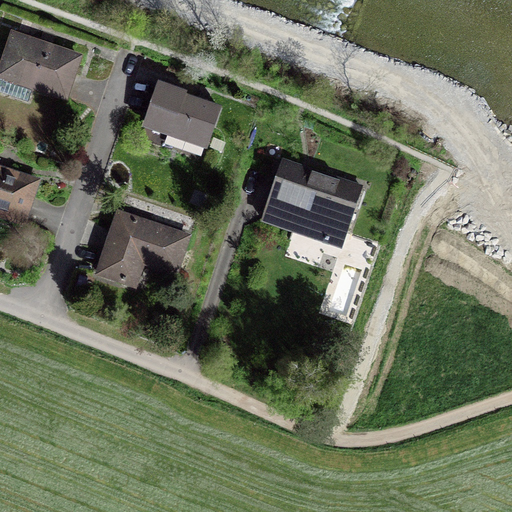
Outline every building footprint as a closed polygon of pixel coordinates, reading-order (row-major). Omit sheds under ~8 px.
[(39,44),(13,35),(0,73),(0,77),(0,92),(28,102),(32,88),(65,99),(80,58),(51,48),(50,51),(38,47),(39,44)] [(220,109),(158,88),(144,127),(206,149),(220,109)] [(331,243),(342,247),(362,190),(308,172),(305,180),(279,171),(262,220),(294,231),(296,226),(311,232),(310,236),(321,240),(321,242),(331,245),(331,243)] [(0,215),(23,224),(37,182),(9,173),(8,176),(0,173),(0,215)] [(188,238),(119,215),(99,274),(123,282),(131,259),(176,274),(188,238)]
